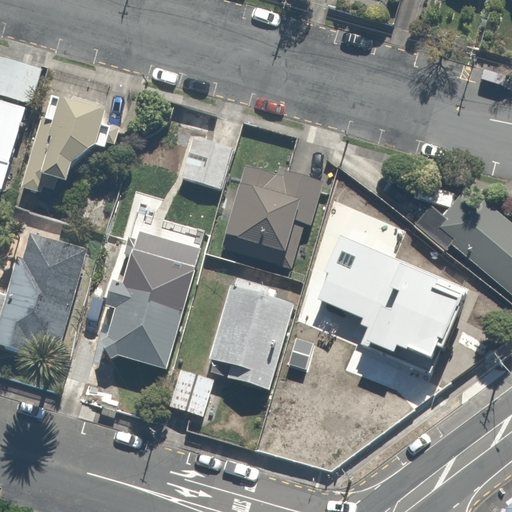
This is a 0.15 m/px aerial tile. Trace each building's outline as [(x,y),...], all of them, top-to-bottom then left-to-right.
[(0,199),(10,202),(46,73),(0,60),(0,199)] [(114,121),(51,105),(29,192),(76,204),(84,173),(101,177),(114,121)] [(239,153),(192,140),(179,186),(201,193),(198,205),(222,212),(239,153)] [(246,173),(222,246),(301,272),(328,191),(288,178),(285,186),(246,173)] [(437,205),(418,228),(511,307),(511,229),(487,209),(481,217),(462,202),(450,216),(437,205)] [(176,365),(212,236),(164,222),(155,255),(143,251),(133,290),(112,285),(99,332),(112,336),(104,368),(170,386),(176,365)] [(0,349),(63,367),(92,260),(30,243),(13,305),(0,301),(0,349)] [(376,270),(322,256),(277,429),(342,445),(356,390),(374,394),(383,357),(427,368),(448,286),(399,273),(392,302),(369,296),(376,270)] [(280,295),(240,283),(214,369),(233,374),(227,394),(274,408),(303,314),(276,306),(280,295)] [(223,379),(176,365),(170,386),(162,414),(210,428),(223,379)]
